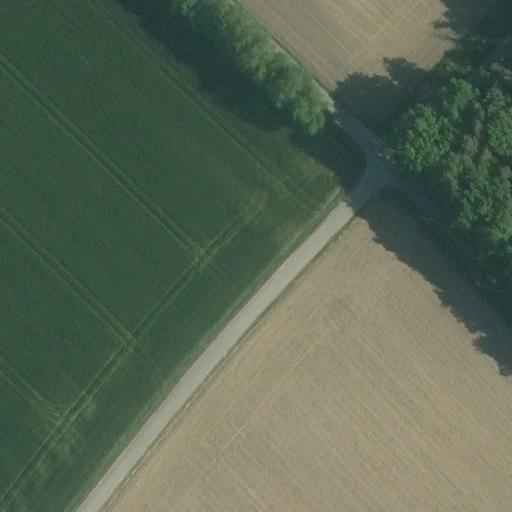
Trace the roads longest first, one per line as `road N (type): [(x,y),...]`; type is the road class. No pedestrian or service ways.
road 1 (unclassified): [(404,166),(92,511)]
road 2 (unclassified): [(404,166),(229,0)]
road 3 (unclassified): [(511,53),(404,166)]
road 4 (unclassified): [(511,274),(404,166)]
